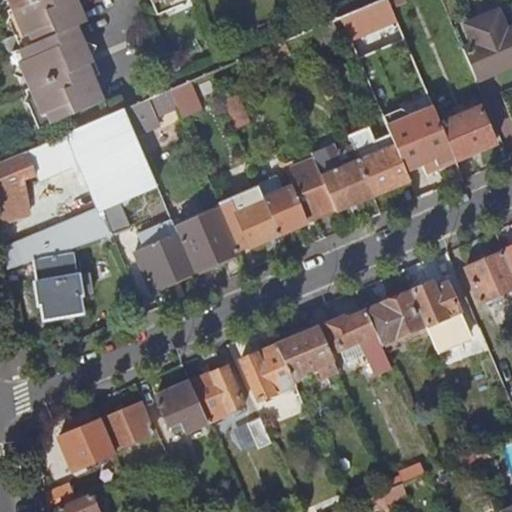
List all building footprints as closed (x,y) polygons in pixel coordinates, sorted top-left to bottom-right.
[(15,23),(21,37),(27,35),(31,45),(20,51),(24,61),(21,63),(36,96),(34,102),(40,117),(46,115),(50,125),(103,102),(82,52),(86,50),(76,26),(85,22),(75,0),(10,0),(17,14),(15,23)] [(342,20),(349,37),(358,59),(369,55),(361,35),(394,21),(395,21),(387,0),(342,20)] [(473,46),(463,51),(476,82),(511,67),(511,30),(506,33),(497,14),(466,27),(473,46)] [(309,33),(317,50),(349,37),(342,20),(309,33)] [(361,35),(369,55),(402,42),(394,21),(361,35)] [(266,51),(272,63),(290,55),(285,43),(266,51)] [(171,91),(178,108),(183,120),(201,112),(189,83),(171,91)] [(125,110),(135,136),(160,125),(157,117),(178,108),(171,91),(125,110)] [(223,100),(235,131),(254,123),(241,92),(223,100)] [(125,110),(26,152),(38,179),(81,160),(102,210),(120,202),(157,186),(135,136),(125,110)] [(479,110),(440,126),(455,163),(495,146),(479,110)] [(351,148),(371,198),(409,182),(398,156),(390,136),(372,144),(366,130),(347,139),(351,148)] [(312,159),(335,214),(371,198),(351,148),(336,154),(332,147),(310,156),(312,159)] [(0,163),(0,224),(1,228),(29,216),(20,162),(26,160),(24,153),(0,163)] [(288,169),(294,184),(289,187),(289,190),(283,193),(265,200),(280,237),(335,214),(312,159),(288,169)] [(257,183),(259,187),(265,200),(283,193),(275,176),(273,176),(271,173),(258,178),(259,182),(257,183)] [(259,187),(218,205),(221,210),(239,253),(239,254),(280,237),(265,200),(259,187)] [(102,210),(113,235),(131,228),(120,202),(102,210)] [(102,210),(4,249),(8,271),(35,262),(72,249),(113,235),(102,210)] [(175,229),(178,235),(193,273),(239,253),(221,210),(175,229)] [(136,254),(151,291),(193,273),(178,235),(136,254)] [(36,285),(39,307),(42,306),(45,322),(64,318),(72,317),(81,315),(79,298),(81,298),(78,278),(77,278),(72,249),(35,262),(38,284),(36,285)] [(511,250),(503,255),(511,277),(511,250)] [(465,271),(480,305),(511,291),(511,277),(503,255),(465,271)] [(410,293),(425,328),(458,314),(455,306),(466,301),(457,280),(434,290),(431,284),(410,293)] [(366,315),(382,351),(398,344),(396,340),(421,329),(406,295),(365,312),(366,315)] [(319,332),(329,355),(337,352),(358,343),(364,357),(374,378),(391,370),(382,351),(366,315),(346,324),(343,321),(328,327),(319,332)] [(64,318),(65,325),(73,324),(72,317),(64,318)] [(314,321),(317,329),(319,332),(328,327),(323,317),(314,321)] [(317,329),(276,347),(294,385),(316,376),(318,380),(337,372),(329,355),(319,332),(317,329)] [(358,343),(337,352),(343,366),(364,357),(358,343)] [(240,362),(258,402),(294,387),(294,385),(276,347),(240,362)] [(189,384),(207,424),(244,408),(226,368),(189,384)] [(156,398),(168,426),(179,422),(184,434),(207,424),(189,384),(156,398)] [(105,419),(119,450),(155,435),(141,404),(105,419)] [(226,424),(230,433),(243,428),(239,418),(226,424)] [(248,426),(258,450),(271,444),(260,420),(248,426)] [(60,438),(74,472),(117,454),(101,421),(60,438)] [(169,460),(174,470),(184,494),(199,487),(181,447),(166,454),(169,460)] [(473,456),(476,462),(486,457),(483,451),(478,453),(473,456)] [(491,461),(497,474),(511,467),(511,459),(509,453),(491,461)] [(148,469),(152,480),(174,470),(169,460),(148,469)] [(395,474),(396,476),(390,479),(394,488),(401,485),(424,476),(419,463),(395,474)] [(46,494),(49,511),(77,500),(69,484),(46,494)] [(344,497),(349,507),(377,496),(372,485),(344,497)] [(380,494),(388,511),(408,502),(401,485),(394,488),(390,490),(380,494)] [(104,511),(104,510),(99,511),(98,511),(92,496),(60,510),(60,511),(104,511)]
